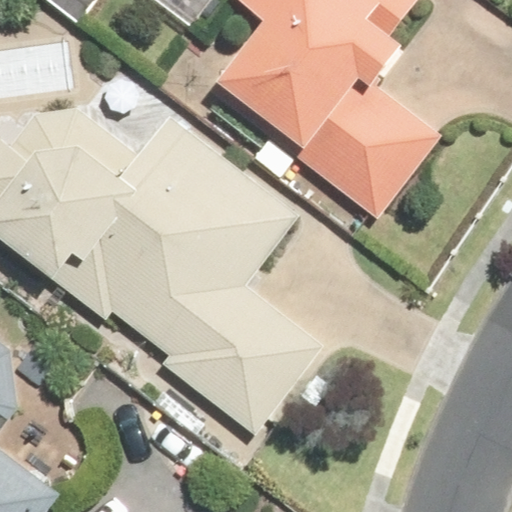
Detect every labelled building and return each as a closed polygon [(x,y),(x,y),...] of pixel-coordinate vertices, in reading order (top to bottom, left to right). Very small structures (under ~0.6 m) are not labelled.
[(62,0),(85,16),(96,0),(62,0)] [(405,27),(426,0),(263,0),(285,16),(249,62),(240,74),(310,129),(299,143),(306,148),(376,204),(390,215),(452,137),(386,86),(422,41),(415,35),(405,27)] [(267,431),(336,342),(257,282),(312,213),(308,210),(182,113),(153,151),(91,105),(44,110),(21,141),(0,124),(0,219),(2,217),(59,261),(53,269),(115,316),(122,307),(181,353),(175,360),(267,431)] [(69,489),(61,483),(1,438),(27,403),(19,348),(0,332),(0,511),(57,511),(57,505),(69,489)] [(46,455),(55,458),(65,454),(70,447),(70,436),(64,429),(55,426),(45,428),(40,437),(40,447),(46,455)]
